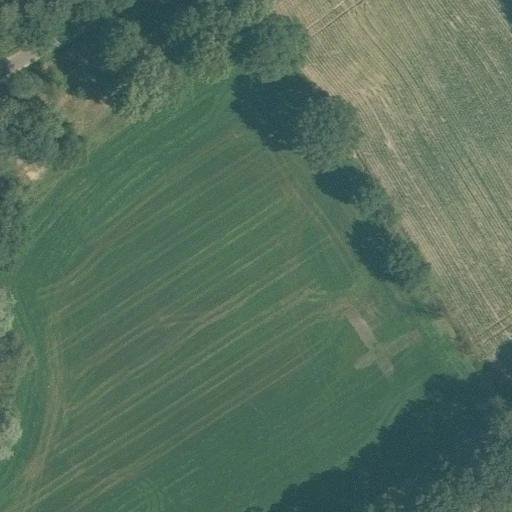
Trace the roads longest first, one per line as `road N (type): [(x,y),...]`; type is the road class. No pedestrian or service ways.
road 1 (unclassified): [(0,71),(118,0)]
road 2 (track): [(402,511),(511,443)]
